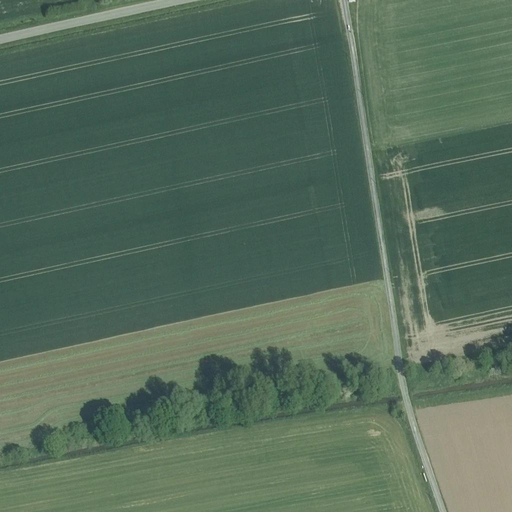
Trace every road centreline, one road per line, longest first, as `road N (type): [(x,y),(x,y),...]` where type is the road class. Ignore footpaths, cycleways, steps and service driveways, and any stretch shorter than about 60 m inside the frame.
road 1 (unclassified): [(343,0),(404,396),(443,511)]
road 2 (unclassified): [(180,0),(0,38)]
